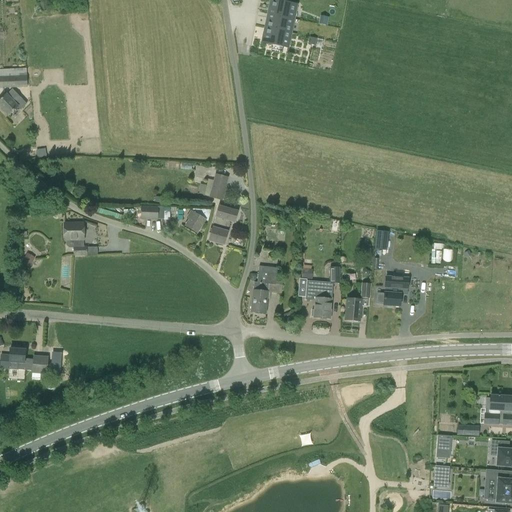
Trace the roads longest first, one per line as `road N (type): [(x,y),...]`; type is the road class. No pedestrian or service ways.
road 1 (unclassified): [(236,301),(253,216),(224,0)]
road 2 (unclassified): [(236,301),(195,257),(72,207),(0,146)]
road 3 (tertiary): [(243,378),(412,353),(511,350)]
road 4 (tertiary): [(0,461),(129,410),(243,378)]
road 5 (unclassified): [(235,331),(0,312)]
road 6 (unclassified): [(416,338),(235,331)]
